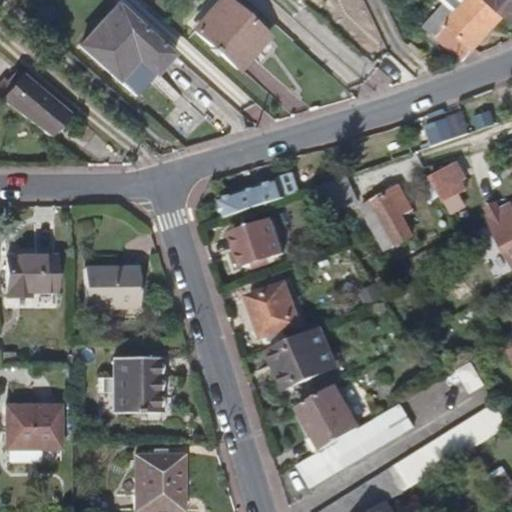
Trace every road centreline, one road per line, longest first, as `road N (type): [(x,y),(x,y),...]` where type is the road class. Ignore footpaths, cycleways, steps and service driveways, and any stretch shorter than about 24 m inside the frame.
road 1 (unclassified): [(161,180),(511,63)]
road 2 (unclassified): [(263,511),(161,180)]
road 3 (unknown): [(161,180),(0,24)]
road 4 (unclassified): [(0,187),(161,180)]
road 5 (unknown): [(387,108),(269,0)]
